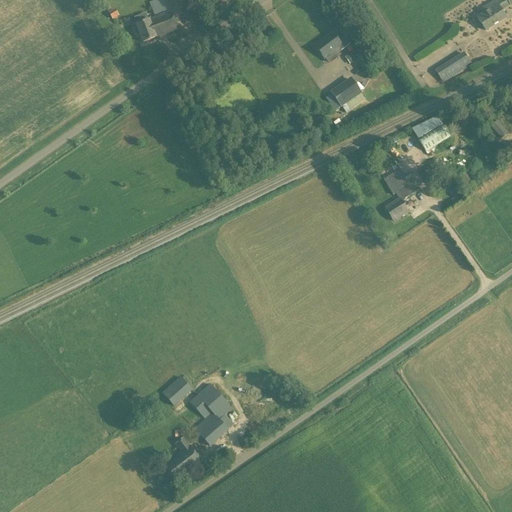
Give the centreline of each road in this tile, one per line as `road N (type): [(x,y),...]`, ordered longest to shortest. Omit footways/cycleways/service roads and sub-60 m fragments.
road 1 (unclassified): [(165,511),(511,272)]
road 2 (unclassified): [(0,185),(262,0)]
